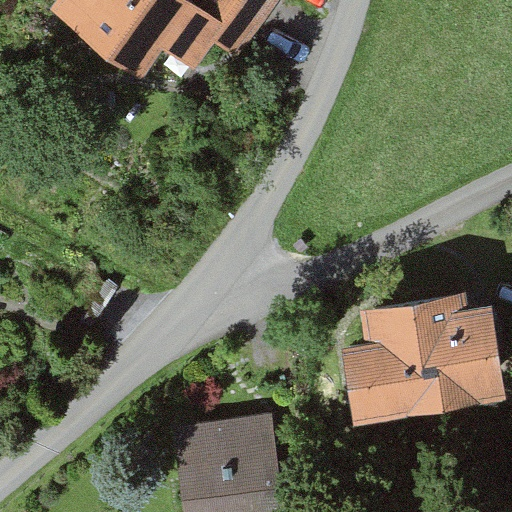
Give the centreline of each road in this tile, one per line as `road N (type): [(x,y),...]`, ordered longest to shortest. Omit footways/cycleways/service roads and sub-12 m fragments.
road 1 (unclassified): [(364,0),(275,197),(196,315)]
road 2 (residential): [(196,315),(0,488)]
